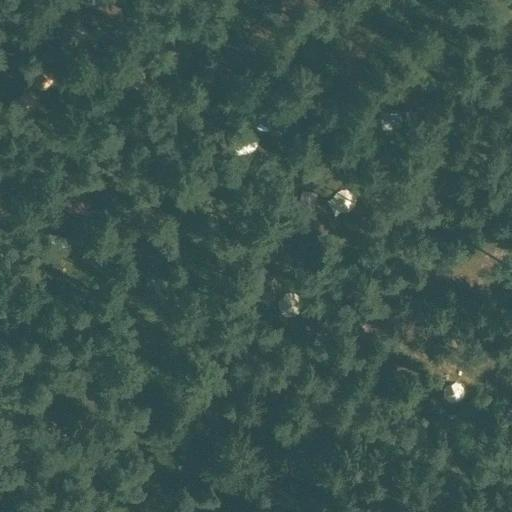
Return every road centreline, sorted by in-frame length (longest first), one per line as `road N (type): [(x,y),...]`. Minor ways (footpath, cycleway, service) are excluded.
road 1 (track): [(252,511),(328,397),(450,175),(511,89)]
road 2 (track): [(0,141),(328,397)]
road 3 (track): [(164,0),(436,198)]
road 4 (track): [(236,56),(127,238)]
road 5 (track): [(0,383),(150,511)]
road 6 (track): [(398,276),(490,318),(511,320)]
